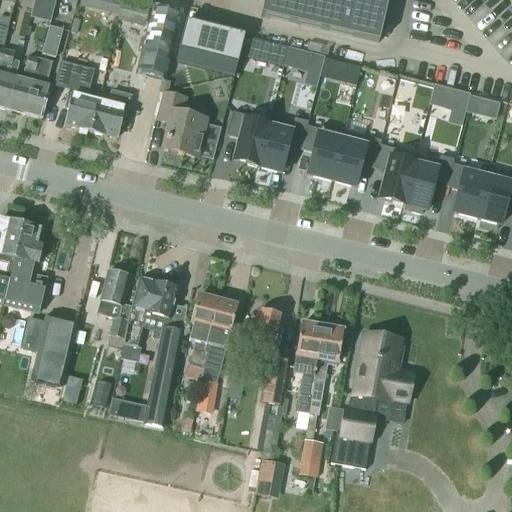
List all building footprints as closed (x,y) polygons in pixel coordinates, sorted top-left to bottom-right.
[(33,0),(34,1),(32,6),(52,11),(54,0),(33,0)] [(71,0),(69,12),(79,14),(81,0),(71,0)] [(265,0),(261,18),(381,44),(391,0),(265,0)] [(181,22),(183,12),(153,4),(152,8),(137,72),(136,74),(136,77),(166,85),(181,22)] [(0,57),(1,52),(2,53),(9,21),(0,19),(0,57)] [(185,23),(174,65),(233,80),(244,38),(224,33),(197,26),(185,23)] [(55,61),(62,33),(48,29),(41,57),(55,61)] [(352,103),(369,46),(342,38),(324,94),(352,103)] [(411,66),(424,67),(425,48),(412,47),(411,66)] [(1,52),(0,57),(0,111),(5,113),(14,81),(18,66),(11,64),(13,55),(2,53),(1,52)] [(5,113),(23,117),(37,62),(27,59),(21,83),(14,81),(5,113)] [(484,76),(511,89),(511,68),(492,59),(484,76)] [(45,89),(51,65),(37,62),(23,117),(40,121),(47,90),(45,89)] [(65,128),(88,134),(96,103),(86,100),(92,73),(59,65),(53,89),(68,92),(64,111),(69,112),(65,128)] [(394,71),(393,90),(415,91),(415,72),(394,71)] [(107,106),(96,103),(88,134),(115,140),(118,125),(123,126),(130,98),(110,93),(107,106)] [(205,122),(182,116),(185,102),(162,96),(156,122),(170,125),(163,153),(195,161),(205,122)] [(465,113),(475,115),(479,100),(469,97),(465,113)] [(231,115),(225,139),(239,142),(233,164),(256,170),(268,125),(231,115)] [(268,125),(256,170),(279,176),(286,149),(300,153),(306,130),(307,125),(293,122),(291,131),(268,125)] [(306,130),(300,153),(313,156),(307,178),(330,184),(343,134),(320,129),(319,133),(306,130)] [(343,134),(330,184),(353,190),(359,168),(372,172),(378,149),(380,144),(343,134)] [(378,149),(372,172),(386,175),(379,202),(402,208),(415,158),(378,149)] [(415,158),(402,208),(405,209),(404,213),(420,218),(421,213),(425,214),(432,187),(445,191),(451,167),(451,168),(453,163),(439,159),(437,164),(415,158)] [(451,167),(445,191),(458,194),(453,216),(476,222),(488,177),(487,177),(451,168),(451,167)] [(488,177),(476,222),(499,228),(505,205),(511,207),(511,178),(488,172),(487,177),(488,177)] [(0,306),(3,307),(22,227),(18,226),(17,224),(11,222),(9,224),(0,222),(0,306)] [(22,227),(3,307),(38,316),(39,313),(45,287),(32,284),(33,278),(34,279),(41,249),(36,247),(39,232),(34,231),(33,228),(28,227),(26,228),(22,227)] [(106,274),(99,305),(95,318),(112,322),(107,348),(121,351),(131,310),(121,307),(128,280),(106,274)] [(121,351),(119,362),(137,365),(139,352),(136,351),(141,331),(145,333),(157,288),(140,283),(133,310),(131,310),(121,351)] [(157,288),(145,333),(152,334),(151,342),(157,343),(141,429),(163,433),(182,335),(164,332),(174,292),(165,290),(164,287),(158,285),(157,288)] [(190,327),(192,328),(188,343),(194,345),(188,368),(202,371),(218,303),(208,301),(207,298),(202,297),(200,299),(197,298),(190,327)] [(218,303),(202,371),(218,376),(225,352),(224,352),(235,308),(234,307),(232,305),(228,303),(225,305),(218,303)] [(261,315),(257,314),(249,345),(265,349),(264,354),(274,356),(280,335),(278,335),(281,320),(270,317),(270,315),(264,313),(261,315)] [(36,355),(30,382),(60,389),(76,325),(45,318),(43,326),(36,355)] [(28,322),(21,351),(36,355),(43,326),(28,322)] [(322,335),(323,330),(299,326),(293,359),(295,359),(292,375),(302,377),(295,415),(308,418),(313,383),(317,360),(322,335)] [(323,330),(322,335),(305,439),(312,441),(315,419),(317,419),(326,365),(338,367),(343,334),(340,333),(339,330),(333,329),(331,332),(323,330)] [(335,436),(330,466),(364,472),(376,403),(387,405),(406,408),(409,409),(415,375),(398,372),(403,342),(360,334),(346,416),(344,415),(340,437),(335,436)] [(261,462),(254,497),(267,500),(274,466),(272,465),(280,419),(284,420),(287,403),(282,402),(289,364),(266,360),(259,405),(263,406),(255,455),(260,456),(259,462),(261,462)] [(247,369),(232,367),(229,386),(243,388),(247,369)] [(64,389),(62,400),(76,404),(79,392),(64,389)] [(303,444),(297,478),(309,480),(313,481),(316,481),(322,447),(303,444)]
